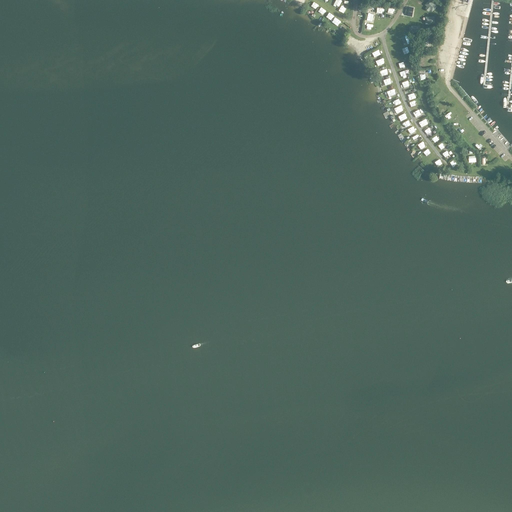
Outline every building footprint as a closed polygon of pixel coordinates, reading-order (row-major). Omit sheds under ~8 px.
[(318,4),(314,9),(319,13),(323,8),(318,4)] [(325,9),(321,14),(326,18),(330,13),(325,9)] [(340,20),(336,24),(341,28),(345,23),(340,20)] [(328,27),(325,31),(337,43),(341,40),(339,37),(338,38),(328,27)] [(445,96),(440,100),(444,106),(450,101),(445,96)] [(399,111),(401,116),(408,113),(406,108),(399,111)] [(454,118),(458,124),(464,120),(461,114),(454,118)] [(437,131),(432,135),(436,139),(441,135),(437,131)] [(423,136),(415,140),(419,146),(426,142),(423,136)] [(482,139),(476,145),(479,147),(484,141),(482,139)] [(423,147),(426,151),(431,147),(427,143),(423,147)] [(483,150),(488,154),(492,149),(488,145),(483,150)]
